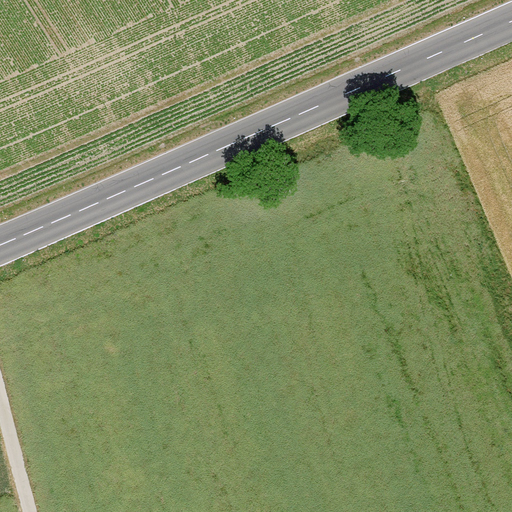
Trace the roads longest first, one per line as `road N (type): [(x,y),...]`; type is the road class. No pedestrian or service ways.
road 1 (primary): [(0,243),(511,20)]
road 2 (track): [(0,386),(32,511)]
